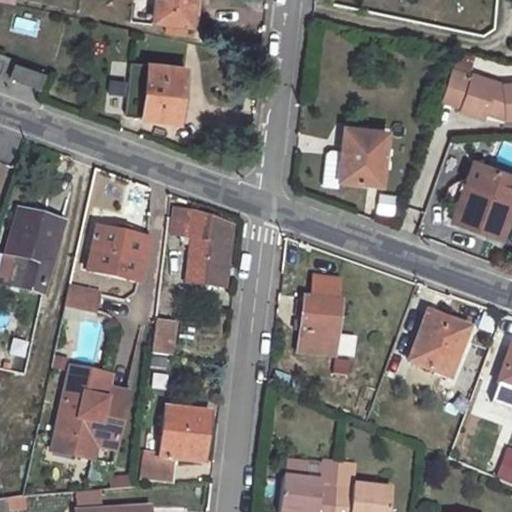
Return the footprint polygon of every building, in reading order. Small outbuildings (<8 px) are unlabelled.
[(154,0),(153,19),(190,25),(192,0),(154,0)] [(14,17),(12,33),(36,37),(39,21),(14,17)] [(131,63),(125,116),(179,122),(185,69),(131,63)] [(14,64),(10,78),(38,88),(42,74),(14,64)] [(450,72),(440,102),(459,108),(458,113),(483,121),(485,115),(502,119),(511,119),(511,85),(502,86),(469,76),(469,78),(450,72)] [(347,146),(344,180),(381,184),(387,132),(343,127),(341,145),(347,146)] [(511,145),(504,143),(500,157),(511,160),(511,145)] [(452,223),(502,241),(511,210),(511,201),(505,199),(511,177),(511,176),(472,162),(452,223)] [(61,231),(37,225),(39,217),(17,211),(0,273),(0,281),(41,294),(61,231)] [(190,258),(186,282),(223,288),(229,235),(224,226),(190,212),(187,235),(194,237),(190,258)] [(39,217),(37,225),(61,231),(62,224),(39,217)] [(97,229),(87,272),(137,283),(147,242),(126,236),(117,234),(97,229)] [(67,287),(64,306),(93,313),(97,294),(67,287)] [(304,298),(297,353),(333,358),(339,303),(304,298)] [(427,314),(407,362),(442,376),(454,345),(460,348),(467,330),(427,314)] [(153,334),(151,353),(169,355),(171,336),(153,334)] [(338,334),(337,356),(353,357),(355,335),(338,334)] [(511,345),(492,398),(511,404),(511,345)] [(127,394),(107,391),(110,377),(70,368),(55,436),(95,444),(116,449),(127,394)] [(206,433),(201,433),(202,420),(208,421),(209,413),(165,407),(158,456),(146,456),(142,479),(172,483),(174,459),(203,463),(206,433)] [(55,436),(52,450),(92,459),(95,444),(55,436)] [(501,467),(511,469),(511,452),(505,451),(501,467)] [(320,466),(318,482),(317,487),(336,490),(339,462),(321,460),(320,466)] [(320,466),(284,462),(282,478),(318,482),(320,466)] [(339,462),(336,490),(352,491),(353,486),(355,464),(339,462)] [(23,468),(0,471),(0,499),(20,497),(22,487),(23,468)] [(333,511),(336,490),(317,487),(318,482),(282,478),(280,477),(276,511),(333,511)] [(336,490),(333,511),(387,511),(390,490),(353,486),(352,491),(336,490)] [(75,491),(75,504),(102,504),(102,491),(75,491)]
